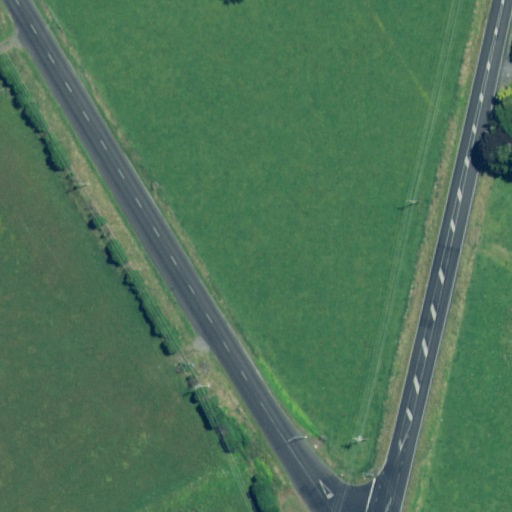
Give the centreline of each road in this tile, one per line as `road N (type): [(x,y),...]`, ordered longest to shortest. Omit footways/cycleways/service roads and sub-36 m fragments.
road 1 (unclassified): [(20,0),(336,511)]
road 2 (unclassified): [(385,511),(504,0)]
